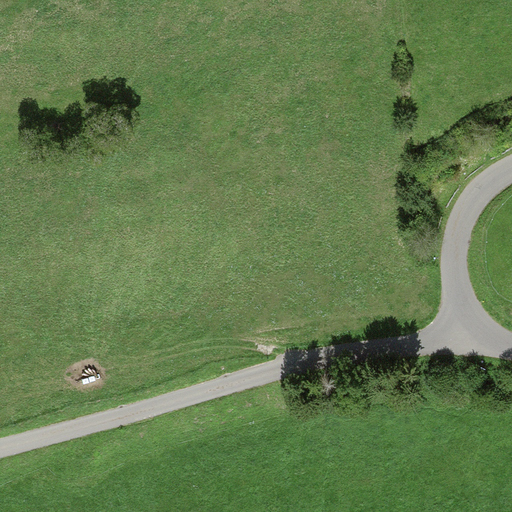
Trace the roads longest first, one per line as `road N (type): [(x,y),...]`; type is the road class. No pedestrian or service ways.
road 1 (unclassified): [(0,443),(333,355)]
road 2 (unclassified): [(511,172),(470,208),(454,284),(468,334)]
road 3 (residential): [(333,355),(468,334)]
